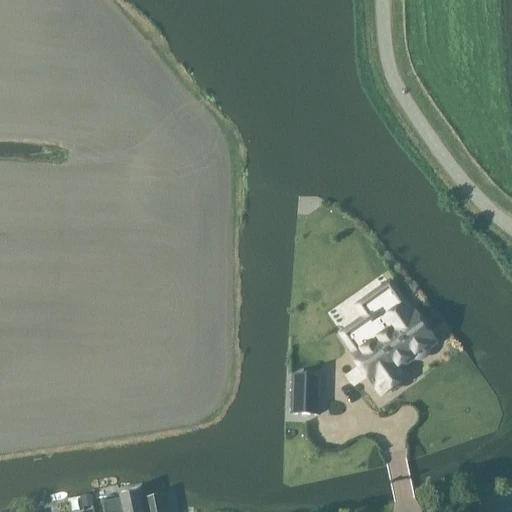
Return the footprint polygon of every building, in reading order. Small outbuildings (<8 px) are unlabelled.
[(414,357),(416,359),(428,354),(428,347),(435,343),(415,315),(406,303),(378,323),(386,335),(376,342),(373,338),(369,337),(364,337),(360,339),(356,342),(355,346),(353,359),(372,387),(376,384),(384,396),(405,381),(397,369),(414,357)] [(294,378),(293,415),(318,416),(320,379),(294,378)] [(105,501),(106,511),(140,511),(138,495),(105,501)] [(91,496),(81,498),(83,508),(93,506),(91,496)] [(168,511),(165,496),(143,501),(145,511),(168,511)]
